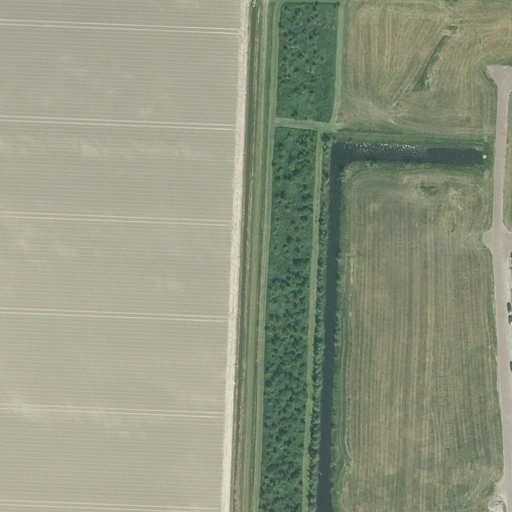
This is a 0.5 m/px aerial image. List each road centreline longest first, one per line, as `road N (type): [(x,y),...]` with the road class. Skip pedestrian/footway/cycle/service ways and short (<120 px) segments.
road 1 (residential): [(510,488),(421,502),(409,493),(391,371),(394,248),(408,238),(497,239)]
road 2 (residential): [(507,415),(497,239)]
road 3 (residential): [(497,239),(504,71)]
